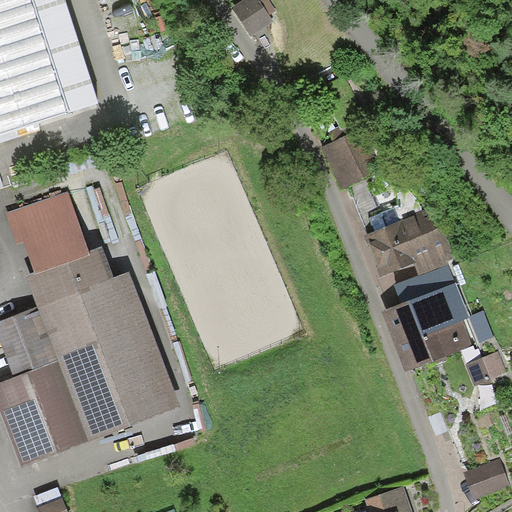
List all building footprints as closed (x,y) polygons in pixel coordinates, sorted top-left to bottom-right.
[(0,0),(0,133),(95,104),(61,0),(0,0)] [(247,0),(233,8),(248,33),(266,22),(263,17),(255,4),(252,0),(247,0)] [(260,0),(255,4),(263,17),(270,13),(262,0),(260,0)] [(360,115),(340,80),(320,92),(340,126),(360,115)] [(377,171),(360,134),(325,150),(342,187),(377,171)] [(20,463),(181,404),(131,270),(115,276),(103,245),(90,250),(69,191),(8,214),(19,244),(23,242),(36,275),(28,278),(38,305),(0,319),(0,341),(13,376),(0,381),(0,407),(11,438),(20,463)] [(433,211),(368,237),(384,276),(409,267),(404,256),(445,240),(433,211)] [(402,308),(450,288),(442,268),(394,287),(402,308)] [(402,308),(386,314),(408,369),(488,338),(479,317),(464,323),(450,288),(402,308)] [(466,367),(474,385),(501,374),(493,355),(466,367)] [(466,476),(475,501),(509,487),(500,463),(466,476)] [(408,511),(400,487),(365,500),(368,511),(408,511)] [(68,511),(64,498),(38,508),(39,511),(68,511)]
